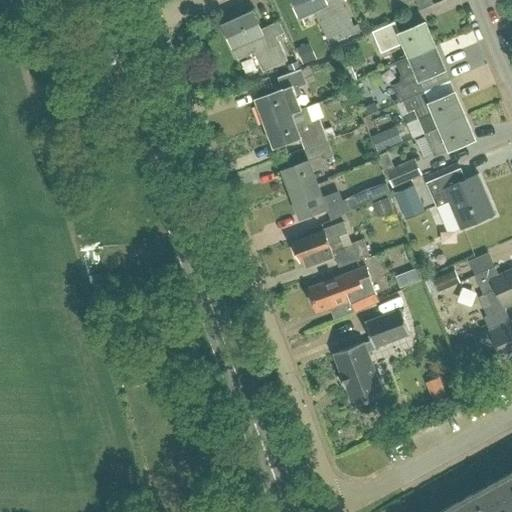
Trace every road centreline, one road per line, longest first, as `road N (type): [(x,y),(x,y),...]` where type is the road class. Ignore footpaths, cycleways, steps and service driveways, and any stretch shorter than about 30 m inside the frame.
road 1 (residential): [(333,507),(151,19),(196,0)]
road 2 (secondary): [(111,40),(291,511)]
road 3 (residential): [(333,507),(511,416)]
